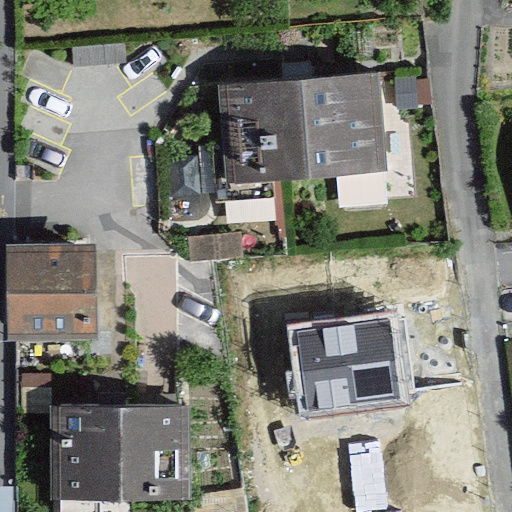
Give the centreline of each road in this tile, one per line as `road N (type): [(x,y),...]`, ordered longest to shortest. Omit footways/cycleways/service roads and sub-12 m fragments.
road 1 (residential): [(507,511),(467,188),(477,0)]
road 2 (unknown): [(102,164),(148,325)]
